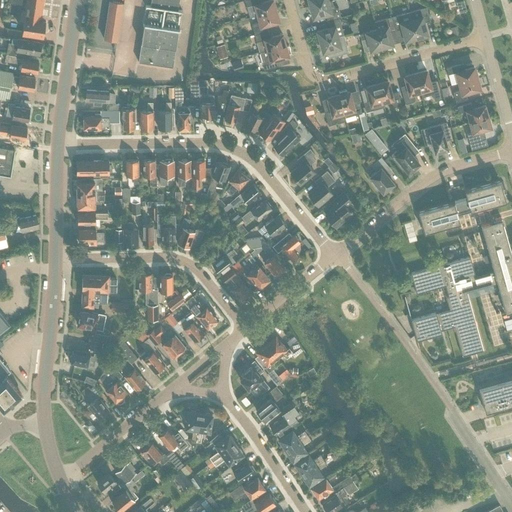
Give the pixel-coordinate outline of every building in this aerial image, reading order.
[(40,21),(43,0),(27,0),(25,12),(22,11),(21,21),(24,21),(22,32),(43,35),(45,21),(40,21)] [(118,40),(124,2),(109,0),(104,38),(118,40)] [(146,5),(143,24),(144,24),(138,62),(173,67),(178,29),(179,29),(182,10),(178,9),(179,0),(151,0),(150,5),(146,5)] [(259,0),(245,0),(250,17),(258,15),(271,11),(276,10),(272,0),(269,0),(260,2),(259,0)] [(341,17),(338,7),(330,8),(328,2),(310,7),(313,18),(326,14),(327,21),(339,17),(341,17)] [(464,2),(457,3),(459,14),(466,13),(464,2)] [(416,9),(409,11),(411,19),(416,37),(427,34),(424,22),(430,20),(426,7),(416,9)] [(276,10),(271,11),(258,15),(259,21),(252,25),(255,34),(268,31),(266,24),(279,21),(276,10)] [(416,37),(411,19),(409,11),(392,16),(395,30),(402,28),(405,40),(416,37)] [(374,21),(376,29),(382,47),(393,44),(389,32),(395,30),(392,16),(374,21)] [(317,31),(320,41),(344,35),(339,17),(327,21),(329,27),(317,31)] [(353,33),(358,31),(356,22),(350,23),(353,33)] [(458,26),(451,29),(453,35),(460,32),(458,26)] [(382,47),(376,29),(359,34),(360,36),(361,40),(367,38),(371,50),(382,47)] [(267,50),(280,46),(285,45),(282,34),(270,37),(268,31),(255,34),(259,52),(267,50)] [(349,52),(344,35),(320,41),(323,52),(335,49),(337,55),(349,52)] [(17,50),(39,53),(40,50),(41,50),(41,45),(41,42),(12,37),(11,42),(18,44),(17,50)] [(228,57),(224,44),(216,46),(220,59),(228,57)] [(285,45),(280,46),(267,50),(269,56),(261,59),(264,69),(278,65),(276,59),(288,56),(288,53),(291,52),(289,45),(286,46),(285,45)] [(22,63),(20,70),(37,72),(39,61),(15,57),(16,56),(5,54),(4,60),(22,63)] [(456,72),(459,83),(477,78),(474,67),(461,70),(460,64),(446,68),(448,74),(456,72)] [(35,78),(20,75),(19,77),(13,76),(13,72),(0,70),(0,98),(9,100),(12,82),(18,83),(17,87),(33,90),(33,89),(35,88),(35,84),(34,83),(35,78)] [(422,97),(433,94),(434,100),(441,98),(436,80),(430,82),(426,70),(415,73),(420,91),(422,97)] [(401,90),(403,96),(405,104),(413,102),(414,100),(415,98),(414,93),(420,91),(415,73),(404,76),(408,88),(401,90)] [(480,88),(477,78),(459,83),(460,89),(453,92),(456,102),(469,98),(468,92),(480,88)] [(388,100),(391,108),(401,105),(397,91),(391,93),(388,81),(377,84),(382,102),(388,100)] [(258,83),(248,83),(247,92),(257,93),(258,83)] [(363,101),(365,107),(366,112),(383,107),(382,102),(377,84),(366,87),(369,99),(363,101)] [(199,85),(191,85),(191,97),(199,97),(199,85)] [(199,108),(202,108),(202,117),(207,117),(208,118),(212,118),(213,117),(214,117),(214,101),(214,95),(208,95),(208,85),(199,85),(199,102),(199,108)] [(217,94),(217,109),(219,109),(218,113),(223,114),(228,89),(223,88),(222,93),(217,94)] [(86,89),(85,100),(94,101),(93,103),(101,103),(101,101),(108,102),(109,91),(102,91),(102,90),(86,89)] [(340,94),(338,94),(345,117),(362,113),(359,102),(353,104),(349,91),(347,92),(346,89),(339,91),(340,94)] [(231,121),(236,122),(239,108),(249,111),(252,99),(245,98),(231,94),(229,103),(228,103),(224,119),(226,119),(227,121),(230,122),(231,121)] [(331,110),(324,112),(328,125),(346,120),(345,117),(338,94),(327,98),(331,110)] [(15,103),(8,102),(6,115),(12,116),(12,118),(28,121),(28,120),(29,119),(30,115),(29,114),(30,108),(14,106),(15,103)] [(147,128),(153,128),(153,102),(148,102),(148,110),(140,110),(140,128),(142,128),(143,129),(146,129),(147,128)] [(165,128),(171,128),(171,102),(165,102),(165,110),(158,110),(158,128),(160,128),(161,129),(164,129),(165,128)] [(176,111),(176,112),(178,112),(178,116),(178,120),(178,122),(178,129),(186,129),(190,128),(190,119),(193,119),(193,112),(193,106),(182,106),(182,102),(176,102),(176,106),(176,111)] [(472,109),(470,102),(457,106),(459,113),(466,110),(469,121),(488,116),(485,105),(472,109)] [(244,126),(255,132),(262,117),(256,114),(259,107),(253,104),(249,111),(251,112),(244,126)] [(132,128),(134,128),(134,120),(135,120),(135,108),(129,108),(129,106),(122,106),(122,108),(122,120),(124,120),(124,129),(126,128),(127,130),(130,130),(132,128)] [(100,116),(83,116),(83,121),(82,122),(82,127),(83,127),(83,129),(94,129),(94,130),(99,130),(99,129),(101,129),(101,128),(109,128),(109,122),(119,122),(119,110),(108,110),(100,110),(100,116)] [(268,121),(259,133),(260,134),(260,135),(264,138),(265,137),(269,140),(278,128),(279,129),(285,121),(273,113),(268,120),(268,121)] [(467,133),(469,143),(481,140),(478,130),(491,127),(488,116),(484,117),(469,121),(472,132),(467,133)] [(285,134),(273,145),(282,155),(299,138),(292,130),(297,124),(292,119),(281,131),(285,134)] [(420,129),(424,145),(432,143),(435,153),(448,149),(445,138),(451,136),(447,122),(420,129)] [(26,133),(27,127),(11,124),(10,127),(0,124),(0,133),(9,135),(9,137),(25,139),(25,138),(27,137),(27,134),(26,133)] [(371,129),(364,134),(370,141),(377,136),(371,129)] [(391,154),(406,173),(409,173),(416,168),(414,166),(419,163),(410,152),(416,148),(409,139),(405,133),(392,143),(397,150),(391,154)] [(0,174),(11,176),(15,150),(0,147),(0,174)] [(290,173),(300,185),(315,172),(309,165),(315,160),(312,156),(315,154),(310,148),(297,159),(301,164),(290,173)] [(378,186),(383,192),(394,183),(385,172),(390,168),(381,157),(371,165),(376,171),(370,176),(373,180),(371,181),(376,187),(378,186)] [(204,168),(204,159),(203,159),(202,158),(198,158),(197,159),(193,160),(193,176),(192,176),(192,187),(199,187),(199,176),(205,176),(205,168),(204,168)] [(138,175),(138,159),(126,160),(126,175),(133,175),(133,183),(139,183),(139,175),(138,175)] [(143,159),(143,176),(150,176),(150,184),(152,184),(152,185),(157,185),(156,175),(155,175),(155,159),(143,159)] [(171,160),(170,159),(166,159),(165,160),(161,160),(161,164),(160,164),(160,184),(167,184),(166,175),(173,175),(173,160),(171,160)] [(190,176),(190,159),(187,160),(186,159),(182,159),(182,160),(179,160),(179,165),(178,165),(178,176),(178,185),(184,185),(184,176),(190,176)] [(109,174),(109,160),(79,160),(76,163),(77,174),(94,174),(100,174),(109,174)] [(207,194),(206,199),(211,200),(215,202),(220,194),(214,191),(216,186),(216,183),(217,178),(224,180),(229,165),(228,165),(227,163),(223,162),(222,163),(218,161),(216,165),(215,165),(211,175),(207,194)] [(232,183),(226,190),(231,194),(237,187),(239,189),(248,178),(238,170),(229,180),(232,183)] [(335,180),(327,171),(315,181),(319,186),(308,195),(318,206),(332,194),(327,187),(335,180)] [(424,233),(460,223),(458,217),(457,214),(506,200),(500,181),(465,191),(467,198),(418,212),(419,213),(424,232),(424,233)] [(76,189),(77,190),(77,195),(104,195),(104,189),(94,190),(94,183),(94,182),(93,182),(77,183),(77,185),(76,186),(76,189)] [(235,197),(236,198),(232,202),(235,205),(244,198),(248,203),(261,193),(253,184),(241,194),(240,193),(235,197)] [(121,187),(106,188),(106,195),(115,195),(121,195),(121,187)] [(130,188),(121,188),(121,195),(122,201),(130,201),(130,188)] [(334,207),(325,215),(335,227),(337,226),(338,226),(342,223),(342,222),(352,213),(346,206),(352,201),(344,191),(330,203),(334,207)] [(77,195),(77,200),(76,202),(76,205),(77,206),(77,208),(94,207),(94,200),(104,200),(104,195),(77,195)] [(220,199),(214,204),(219,210),(225,205),(220,199)] [(272,207),(268,202),(267,203),(264,199),(256,206),(255,205),(241,217),(245,221),(254,214),(259,220),(272,209),(271,208),(272,207)] [(150,219),(156,219),(155,200),(146,200),(146,207),(149,207),(150,219)] [(132,202),(132,214),(140,213),(140,202),(132,202)] [(77,220),(78,221),(78,223),(86,223),(86,224),(96,224),(96,218),(108,218),(108,212),(86,212),(86,213),(78,213),(78,215),(76,216),(77,220)] [(231,222),(238,217),(235,212),(228,218),(231,222)] [(20,218),(19,216),(11,218),(12,226),(20,224),(22,231),(39,227),(36,214),(20,218)] [(267,240),(286,224),(278,214),(274,218),(273,217),(258,229),(267,240)] [(162,242),(163,242),(164,243),(168,243),(169,242),(174,242),(174,235),(175,235),(175,215),(170,215),(170,220),(162,220),(162,222),(162,242)] [(195,231),(187,229),(190,219),(184,217),(180,226),(183,227),(177,243),(183,244),(183,246),(186,247),(188,246),(190,247),(191,242),(197,243),(202,235),(205,231),(196,228),(195,231)] [(236,228),(244,222),(240,217),(232,224),(236,228)] [(442,331),(455,327),(463,357),(483,351),(467,292),(497,284),(506,313),(511,311),(511,256),(501,218),(481,223),(494,270),(475,275),(470,256),(411,272),(411,273),(416,293),(445,285),(448,295),(446,296),(449,308),(412,319),(405,295),(404,295),(420,351),(417,340),(442,333),(442,331)] [(123,244),(138,244),(138,228),(132,229),(132,224),(128,224),(128,229),(123,229),(123,244)] [(142,243),(153,243),(153,224),(142,224),(142,243)] [(78,229),(78,242),(89,242),(89,244),(96,244),(96,240),(104,240),(104,232),(96,232),(96,229),(78,229)] [(300,241),(295,234),(286,241),(283,237),(272,246),(277,252),(282,248),(292,260),(299,255),(298,254),(299,249),(299,247),(299,242),(300,241)] [(254,248),(255,249),(250,253),(256,260),(261,256),(259,254),(262,251),(259,247),(261,247),(269,246),(262,237),(246,240),(253,248),(254,248)] [(274,275),(284,267),(274,254),(275,253),(269,245),(269,246),(261,247),(270,258),(264,262),(274,275)] [(216,268),(216,270),(218,272),(219,272),(220,273),(235,261),(231,256),(236,252),(233,248),(225,254),(224,254),(212,264),(216,268)] [(249,255),(245,259),(253,269),(248,274),(258,287),(260,286),(261,286),(264,283),(264,282),(269,278),(249,255)] [(230,266),(237,274),(244,269),(237,260),(230,266)] [(237,284),(231,289),(241,301),(242,300),(244,300),(247,298),(247,296),(251,292),(241,280),(242,280),(240,277),(230,266),(221,274),(225,279),(230,275),(237,284)] [(151,289),(151,273),(139,274),(139,289),(145,289),(145,304),(158,304),(158,301),(158,291),(157,291),(157,289),(151,289)] [(160,291),(158,291),(158,301),(163,301),(163,291),(173,291),(172,274),(170,274),(169,273),(166,273),(165,274),(160,274),(160,291)] [(82,274),(82,290),(83,290),(82,306),(92,306),(92,301),(106,302),(106,290),(115,291),(116,277),(109,277),(109,275),(82,274)] [(184,300),(180,293),(167,303),(171,309),(184,300)] [(205,324),(207,328),(212,324),(214,325),(217,323),(216,320),(218,319),(206,306),(200,311),(198,310),(199,309),(194,303),(197,301),(192,295),(185,302),(204,325),(205,324)] [(128,312),(128,302),(111,302),(111,311),(128,312)] [(148,319),(157,319),(157,304),(148,305),(148,319)] [(93,330),(92,330),(88,351),(81,349),(81,351),(73,349),(72,355),(70,356),(69,360),(71,361),(70,363),(87,366),(88,364),(94,365),(95,359),(103,361),(106,346),(107,347),(110,332),(108,329),(102,327),(105,314),(91,311),(91,312),(81,310),(79,316),(77,318),(77,321),(78,323),(78,324),(93,328),(93,330)] [(179,324),(194,341),(204,333),(194,321),(195,319),(189,312),(184,316),(186,318),(179,324)] [(0,331),(9,324),(0,313),(0,331)] [(173,325),(177,322),(170,313),(166,316),(173,325)] [(159,334),(165,330),(161,325),(155,329),(154,328),(147,334),(155,344),(162,338),(159,334)] [(184,348),(185,347),(171,329),(166,332),(171,338),(162,344),(172,357),(174,356),(175,357),(179,354),(178,353),(182,349),(183,351),(185,349),(184,348)] [(266,344),(276,357),(282,353),(285,357),(290,353),(293,356),(304,347),(298,340),(288,348),(283,342),(281,344),(276,337),(266,344)] [(146,362),(154,372),(155,371),(157,372),(160,370),(159,368),(165,363),(153,349),(155,347),(148,338),(141,343),(149,352),(142,357),(144,359),(143,360),(145,362),(146,362)] [(117,347),(126,358),(127,358),(130,362),(137,357),(122,339),(117,347)] [(271,361),(276,357),(266,344),(257,352),(263,359),(261,360),(265,366),(264,367),(268,372),(267,373),(275,384),(281,380),(272,368),(275,366),(271,361)] [(0,407),(3,411),(22,395),(0,368),(0,364),(3,362),(0,358),(0,351),(1,351),(0,350),(0,407)] [(127,358),(126,358),(122,362),(130,370),(124,375),(136,389),(145,381),(134,367),(130,362),(127,358)] [(263,370),(254,360),(250,363),(252,366),(241,375),(243,377),(240,379),(243,383),(242,385),(245,389),(248,389),(248,390),(252,387),(253,389),(254,390),(255,390),(255,391),(256,391),(258,392),(259,392),(260,392),(261,392),(262,392),(264,391),(265,391),(269,387),(258,374),(263,370)] [(114,364),(108,368),(116,378),(121,374),(114,364)] [(123,395),(127,391),(116,378),(109,369),(108,368),(106,366),(99,376),(98,379),(106,388),(105,388),(115,401),(117,399),(118,400),(121,401),(123,399),(124,396),(123,395)] [(316,372),(313,367),(307,371),(310,376),(316,372)] [(511,378),(479,388),(479,389),(485,412),(486,412),(511,404),(511,378)] [(91,409),(99,418),(101,416),(101,417),(105,414),(105,413),(108,410),(97,396),(97,397),(88,385),(82,390),(91,401),(87,404),(88,406),(87,407),(90,410),(91,409)] [(282,394),(275,385),(267,392),(271,396),(256,408),(259,413),(259,414),(261,417),(263,417),(264,418),(277,408),(273,402),(282,394)] [(274,434),(275,433),(276,435),(298,421),(294,415),(298,412),(292,402),(282,408),(286,414),(269,424),(272,429),(272,431),(274,434)] [(196,441),(197,440),(200,413),(196,412),(196,411),(192,410),(191,411),(183,410),(183,411),(183,412),(183,414),(184,416),(184,417),(185,419),(187,421),(186,427),(193,428),(191,439),(184,438),(195,451),(195,445),(196,445),(196,441)] [(201,413),(200,413),(197,440),(196,441),(201,442),(203,429),(209,430),(212,415),(210,414),(210,413),(206,412),(204,413),(201,413)] [(160,433),(158,435),(168,448),(175,443),(180,449),(186,445),(181,439),(182,438),(177,432),(174,435),(168,427),(164,430),(162,429),(160,431),(160,433)] [(315,437),(321,433),(318,429),(312,433),(315,437)] [(211,441),(219,434),(215,430),(207,436),(211,441)] [(279,439),(280,441),(280,442),(282,445),(283,445),(286,449),(307,435),(304,431),(296,436),(292,430),(279,439)] [(236,445),(233,441),(234,439),(231,436),(230,436),(229,435),(215,444),(220,450),(205,461),(207,464),(212,460),(236,445)] [(290,459),(292,458),(293,460),(306,452),(302,445),(310,440),(307,435),(286,449),(289,454),(288,455),(290,459)] [(142,448),(141,449),(151,461),(157,456),(163,462),(169,457),(164,452),(163,453),(152,441),(147,444),(146,443),(141,447),(142,448)] [(331,447),(325,450),(329,456),(335,452),(334,450),(337,448),(334,444),(331,446),(331,447)] [(236,445),(212,460),(207,464),(210,468),(225,458),(229,463),(242,454),(242,452),(242,451),(240,448),(238,448),(236,445)] [(178,468),(183,463),(174,453),(169,457),(178,468)] [(118,454),(114,457),(119,463),(123,460),(118,454)] [(295,463),(296,465),(295,465),(298,470),(299,469),(301,473),(323,460),(321,455),(312,461),(308,455),(295,463)] [(307,483),(308,483),(309,484),(322,475),(318,469),(326,464),(323,460),(301,473),(305,478),(304,479),(307,483)] [(241,482),(255,472),(254,471),(255,470),(252,465),(251,466),(248,461),(234,471),(231,467),(220,473),(227,483),(237,475),(241,482)] [(109,494),(129,477),(132,474),(124,465),(115,472),(119,476),(115,479),(109,473),(97,483),(105,492),(106,490),(109,494)] [(162,481),(167,477),(158,466),(153,470),(162,481)] [(189,477),(180,467),(173,473),(182,483),(189,477)] [(332,487),(328,481),(337,475),(334,471),(320,480),(320,481),(311,487),(314,491),(313,492),(316,496),(317,496),(318,497),(332,488),(335,493),(343,488),(340,482),(332,487)] [(343,488),(352,481),(358,477),(355,473),(340,482),(343,488)] [(126,488),(112,500),(120,511),(127,505),(132,501),(135,499),(130,493),(135,489),(131,484),(135,481),(131,477),(123,484),(126,488)] [(261,482),(258,477),(254,480),(253,479),(243,486),(242,484),(230,492),(235,499),(247,491),(251,497),(265,488),(264,486),(264,485),(262,482),(261,482)] [(332,511),(346,503),(347,501),(344,497),(343,498),(342,498),(341,497),(348,492),(349,494),(357,489),(352,481),(343,488),(335,493),(334,493),(335,495),(322,503),(325,508),(325,510),(325,511),(332,511)] [(263,511),(276,504),(275,503),(277,502),(274,497),(272,498),(269,493),(255,502),(252,498),(242,505),(247,511),(251,511),(258,507),(261,511),(263,511)] [(149,511),(146,508),(155,501),(150,496),(137,507),(132,511),(149,511)] [(204,500),(200,503),(207,511),(208,511),(212,509),(204,500)] [(215,501),(210,504),(215,510),(219,507),(215,501)]
